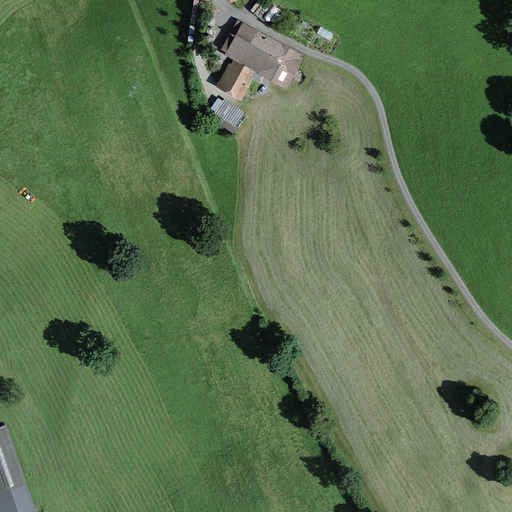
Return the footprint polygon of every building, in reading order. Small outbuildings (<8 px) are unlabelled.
[(283,14),(264,0),(254,13),(261,18),(262,17),(275,26),(283,14)] [(293,72),(301,58),(278,45),(279,44),(238,22),(224,46),(226,50),(283,81),(289,71),(293,72)] [(221,85),(240,95),(249,78),(230,68),(221,85)] [(208,115),(235,131),(247,111),(219,95),(208,115)] [(32,511),(35,511),(7,427),(0,429),(0,511),(32,511)]
